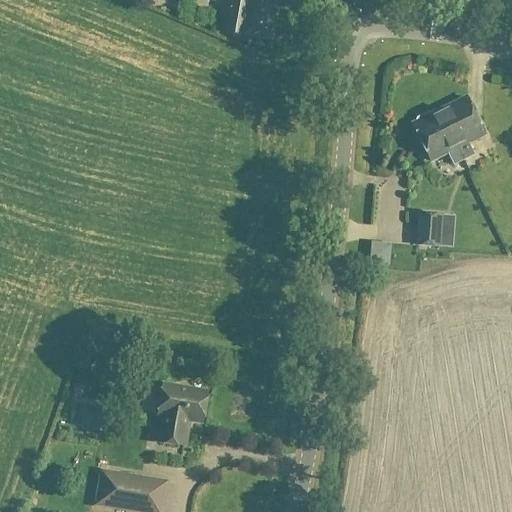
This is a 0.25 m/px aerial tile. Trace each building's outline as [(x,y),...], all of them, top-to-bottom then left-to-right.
[(271,43),(278,5),(249,0),(229,0),(223,34),(271,43)] [(465,100),(438,113),(463,162),(473,157),(467,145),(484,137),(465,100)] [(453,167),(463,162),(438,113),(436,114),(432,113),(417,120),(415,124),(412,126),(430,163),(447,155),(453,167)] [(441,218),(419,216),(416,248),(439,250),(441,218)] [(380,245),(378,267),(388,268),(390,246),(380,245)] [(162,419),(158,444),(183,449),(188,423),(199,425),(204,396),(162,388),(157,418),(162,419)] [(159,511),(164,485),(101,475),(96,507),(129,511),(159,511)]
